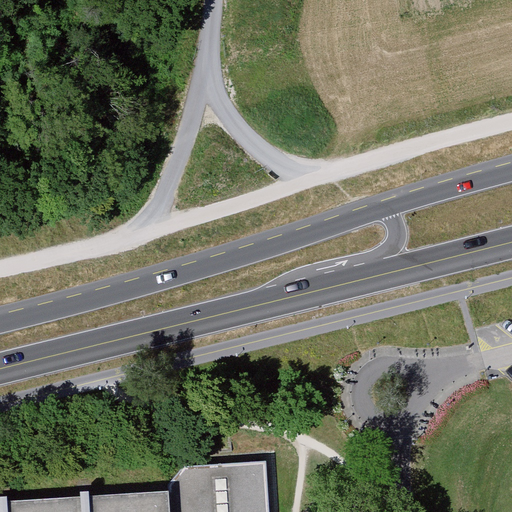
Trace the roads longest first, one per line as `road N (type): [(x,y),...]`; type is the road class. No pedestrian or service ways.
road 1 (unclassified): [(511,120),(0,271)]
road 2 (primary): [(390,206),(234,262),(0,324)]
road 3 (primary): [(0,369),(351,284)]
road 4 (primary): [(351,284),(511,244)]
road 5 (primary): [(511,172),(390,206)]
